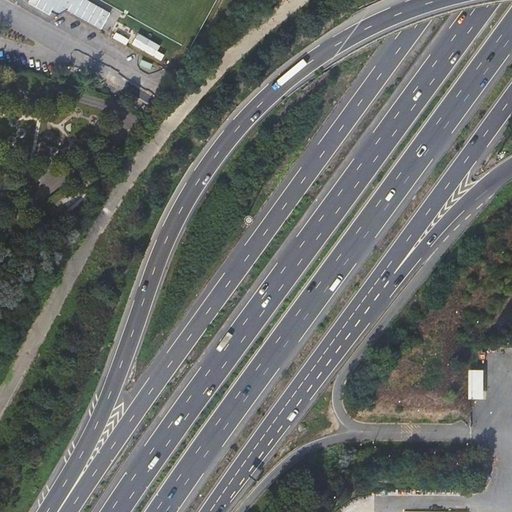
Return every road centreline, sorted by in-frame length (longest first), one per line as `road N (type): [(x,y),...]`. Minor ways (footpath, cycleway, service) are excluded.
road 1 (motorway): [(427,0),(308,59),(216,152),(166,240),(109,395),(50,511)]
road 2 (motorway): [(486,0),(115,511)]
road 3 (motorway): [(434,0),(68,511)]
road 4 (motorway): [(160,511),(511,28)]
road 5 (motorway): [(305,379),(511,96)]
road 6 (motorway): [(305,379),(438,230),(511,165)]
road 7 (residential): [(0,6),(154,98)]
road 8 (motorway): [(210,511),(305,379)]
